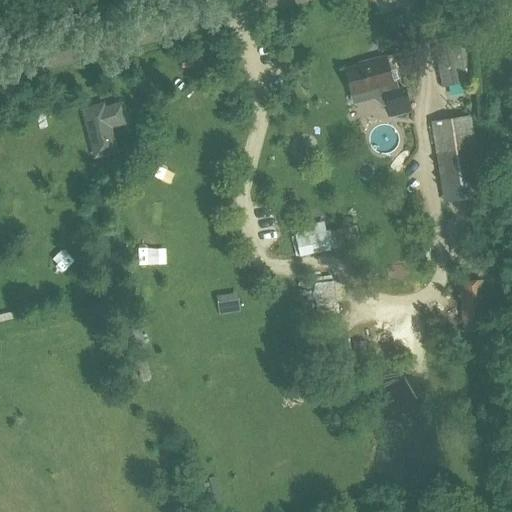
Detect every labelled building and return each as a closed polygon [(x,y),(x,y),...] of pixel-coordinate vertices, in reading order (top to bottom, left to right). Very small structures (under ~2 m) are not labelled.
[(452,15),(429,20),(443,86),(466,81),(452,15)] [(405,88),(395,91),(385,57),(360,64),(361,66),(346,70),(353,95),(382,87),(384,94),(385,94),(390,109),(409,103),(405,88)] [(113,119),(109,106),(80,114),(92,157),(114,151),(106,121),(113,119)] [(440,188),(481,182),(470,115),(431,122),(440,188)] [(215,231),(223,243),(233,236),(224,224),(215,231)] [(52,247),(57,263),(68,260),(64,244),(52,247)] [(466,317),(486,316),(484,280),(464,282),(466,317)] [(237,297),(227,298),(229,311),(239,310),(237,297)] [(367,335),(374,335),(376,362),(396,360),(393,325),(378,326),(377,313),(366,314),(367,335)] [(348,384),(343,358),(328,361),(333,387),(348,384)] [(304,364),(307,385),(324,382),(320,362),(304,364)]
